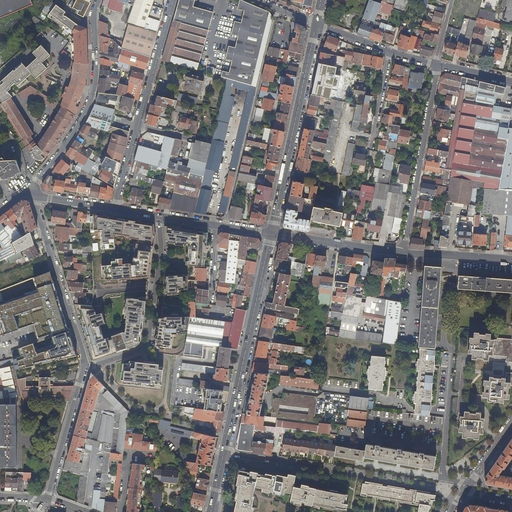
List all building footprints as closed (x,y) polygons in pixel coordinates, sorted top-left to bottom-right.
[(0,0),(0,17),(33,5),(30,0),(0,0)] [(66,13),(49,0),(48,2),(43,10),(50,14),(48,16),(63,27),(63,26),(66,28),(65,29),(72,33),(72,32),(78,25),(66,17),(64,15),(66,13)] [(76,0),(72,8),(79,11),(77,14),(84,17),(92,0),(76,0)] [(124,3),(116,0),(112,0),(109,9),(120,13),(124,3)] [(135,0),(133,6),(127,24),(129,25),(144,29),(147,30),(149,25),(146,24),(154,0),(135,0)] [(211,0),(215,2),(216,0),(179,0),(163,60),(173,63),(198,70),(213,13),(193,7),(195,0),(211,0)] [(239,0),(238,9),(244,11),(246,2),(240,0),(239,0)] [(381,4),(369,0),(369,1),(363,17),(375,21),(377,16),(370,13),(372,7),(379,9),(381,4)] [(395,0),(382,0),(382,2),(383,2),(380,12),(390,15),(392,9),(393,9),(395,0)] [(395,0),(393,9),(405,14),(409,1),(409,0),(395,0)] [(422,0),(421,5),(421,7),(433,10),(443,13),(444,9),(427,4),(428,0),(422,0)] [(229,73),(227,79),(257,87),(258,79),(273,18),(270,13),(246,2),(244,11),(241,23),(238,36),(235,48),(232,60),(232,61),(230,73),(229,73)] [(480,10),(478,18),(485,20),(494,22),(496,14),(480,10)] [(431,14),(430,17),(433,18),(433,21),(441,23),(444,14),(435,11),(434,15),(431,14)] [(41,19),(35,15),(32,20),(38,24),(41,19)] [(471,19),(465,17),(464,19),(470,20),(466,35),(472,37),(475,28),(476,22),(477,21),(471,20),(471,19)] [(475,28),(472,37),(471,42),(481,45),(482,40),(482,41),(485,31),(484,30),(486,25),(495,27),(496,23),(494,22),(485,20),(478,18),(477,21),(476,22),(475,28)] [(438,27),(441,28),(442,25),(424,20),(422,26),(430,28),(430,29),(437,31),(438,27)] [(108,24),(100,21),(100,35),(108,38),(108,37),(108,25),(108,24)] [(232,34),(238,36),(241,23),(234,21),(232,34)] [(305,27),(294,23),(294,24),(293,28),(295,28),(294,32),(292,31),(292,34),(291,36),(291,38),(293,39),(292,43),(291,43),(289,51),(290,51),(301,54),(306,30),(305,27)] [(372,28),(361,23),(357,33),(369,38),(372,29),(372,28)] [(91,31),(78,25),(72,32),(78,35),(78,62),(81,63),(88,64),(91,65),(91,52),(91,31)] [(144,29),(129,25),(123,49),(149,57),(150,58),(157,33),(147,30),(144,29)] [(387,25),(384,34),(382,39),(392,43),(396,33),(394,33),(396,28),(392,27),(392,26),(387,25)] [(372,29),(369,38),(381,42),(382,39),(384,34),(379,31),(379,30),(376,29),(375,30),(372,29)] [(416,37),(418,37),(419,38),(423,39),(425,32),(415,29),(415,32),(417,33),(416,37)] [(437,44),(439,35),(435,34),(434,37),(425,34),(424,39),(437,44)] [(108,38),(100,35),(100,57),(100,58),(111,60),(113,53),(108,52),(109,42),(110,42),(111,39),(108,38)] [(401,35),(398,46),(404,48),(407,49),(411,38),(401,35)] [(340,40),(329,36),(325,47),(336,52),(340,40)] [(411,38),(407,49),(414,50),(415,47),(416,43),(418,38),(418,37),(416,37),(411,36),(411,38)] [(116,42),(113,53),(121,55),(123,49),(116,42)] [(445,53),(454,55),(455,55),(457,47),(454,46),(455,45),(448,43),(445,53)] [(455,55),(467,58),(470,47),(458,43),(457,47),(455,55)] [(5,44),(0,49),(0,53),(2,56),(6,52),(6,51),(9,48),(5,44)] [(473,44),(470,53),(481,56),(483,47),(473,44)] [(38,58),(35,60),(39,65),(40,63),(42,65),(41,67),(44,71),(47,68),(45,66),(43,64),(44,63),(46,65),(47,66),(49,64),(45,60),(51,55),(42,45),(33,53),(38,58)] [(226,59),(232,60),(235,48),(229,46),(226,59)] [(289,51),(270,47),(268,55),(278,58),(279,51),(285,52),(283,62),(282,62),(282,61),(278,60),(277,62),(287,64),(288,61),(289,56),(290,51),(289,51)] [(504,50),(496,48),(493,59),(492,62),(496,64),(497,60),(501,61),(504,50)] [(149,57),(123,49),(121,55),(119,61),(120,61),(130,65),(146,70),(149,57)] [(64,50),(60,56),(68,61),(72,55),(64,50)] [(300,61),(301,54),(290,51),(289,56),(295,57),(294,60),(300,61)] [(346,51),(345,57),(344,61),(348,62),(362,65),(364,55),(346,51)] [(321,52),(319,63),(322,64),(329,65),(330,63),(332,63),(333,59),(330,59),(331,54),(321,52)] [(113,53),(111,60),(116,62),(119,62),(119,61),(121,55),(113,53)] [(373,56),(364,55),(362,65),(371,66),(373,56)] [(383,58),(373,56),(371,66),(381,68),(383,58)] [(35,60),(32,63),(42,73),(44,71),(41,67),(42,65),(40,63),(39,65),(35,60)] [(88,64),(81,63),(78,62),(75,61),(74,70),(72,69),(71,73),(73,73),(72,81),(85,86),(86,79),(85,78),(85,75),(84,74),(84,71),(86,71),(86,68),(88,68),(88,64)] [(128,69),(130,65),(120,61),(118,66),(128,69)] [(0,86),(0,100),(3,103),(11,98),(16,95),(15,93),(13,93),(11,95),(9,92),(7,90),(9,89),(10,91),(12,90),(12,88),(16,84),(21,89),(24,85),(22,83),(24,82),(26,84),(29,81),(26,78),(32,73),(36,78),(42,73),(32,63),(27,68),(22,63),(2,80),(4,82),(0,86)] [(329,65),(322,64),(320,74),(330,77),(329,77),(333,78),(334,77),(335,74),(334,73),(335,70),(336,67),(329,65)] [(404,79),(409,79),(411,72),(411,69),(396,65),(393,73),(403,76),(404,73),(405,74),(404,79)] [(207,66),(206,72),(213,74),(215,68),(207,66)] [(297,76),(298,68),(289,66),(288,68),(290,69),(289,70),(288,70),(287,73),(290,73),(289,75),(297,76)] [(265,69),(262,80),(264,80),(270,82),(273,82),(275,72),(265,69)] [(110,72),(101,70),(101,79),(99,92),(106,93),(107,88),(106,87),(107,80),(120,81),(121,77),(110,74),(110,72)] [(134,99),(138,100),(142,86),(141,86),(144,75),(133,71),(128,86),(119,84),(117,94),(119,95),(124,96),(132,98),(134,99)] [(409,79),(407,91),(421,94),(424,74),(419,73),(418,74),(411,72),(409,79)] [(186,74),(185,79),(187,80),(185,87),(187,90),(200,93),(204,79),(186,74)] [(282,84),(294,87),(297,76),(289,75),(286,74),(285,76),(287,76),(286,78),(280,77),(279,84),(282,84)] [(496,190),(498,190),(509,134),(508,133),(509,129),(511,116),(511,109),(494,106),(496,93),(504,95),(506,88),(447,74),(441,77),(439,94),(447,95),(453,96),(458,97),(455,114),(454,120),(449,148),(449,152),(448,158),(446,169),(452,170),(451,173),(451,177),(484,183),(483,189),(485,189),(492,190),(496,190)] [(401,88),(401,89),(407,91),(409,79),(404,79),(392,76),(391,81),(402,83),(402,80),(405,81),(404,88),(401,88)] [(330,86),(331,81),(316,78),(315,83),(318,83),(315,94),(326,96),(329,86),(330,86)] [(220,110),(226,111),(232,87),(248,92),(242,115),(249,117),(257,87),(227,79),(220,110)] [(264,80),(260,97),(265,98),(275,101),(278,101),(282,102),(291,104),(294,87),(282,84),(281,88),(278,87),(277,93),(268,91),(270,82),(264,80)] [(71,84),(70,88),(82,93),(84,89),(85,86),(72,81),(71,84)] [(336,100),(342,102),(349,103),(349,101),(342,100),(345,84),(340,83),(338,88),(337,96),(336,100)] [(53,109),(57,103),(31,86),(19,94),(23,99),(31,94),(53,109)] [(354,94),(366,96),(367,88),(355,86),(354,94)] [(62,106),(63,107),(66,109),(67,110),(68,110),(69,111),(74,114),(76,108),(77,107),(76,106),(77,103),(78,103),(81,96),(79,95),(81,92),(82,93),(70,88),(69,88),(67,87),(63,98),(64,98),(62,106)] [(389,90),(388,99),(397,101),(399,92),(389,90)] [(106,93),(99,92),(97,100),(107,103),(106,108),(115,110),(119,95),(117,94),(106,93)] [(199,97),(180,92),(178,99),(197,104),(199,97)] [(310,105),(318,107),(320,101),(324,102),(325,98),(312,95),(310,105)] [(445,106),(436,105),(436,108),(438,109),(450,111),(453,96),(447,95),(445,106)] [(131,112),(134,99),(132,98),(124,96),(121,109),(131,112)] [(175,100),(158,96),(155,106),(163,108),(166,109),(167,104),(169,104),(174,105),(175,100)] [(0,104),(0,105),(26,147),(34,142),(34,141),(31,136),(34,135),(11,98),(3,103),(0,104)] [(265,98),(262,109),(264,110),(268,111),(272,111),(273,112),(274,106),(275,101),(265,98)] [(183,113),(185,103),(178,101),(176,111),(183,113)] [(323,162),(321,171),(329,172),(343,102),(336,101),(335,105),(334,110),(329,134),(325,153),(324,158),(323,162)] [(291,104),(282,102),(281,111),(289,113),(291,104)] [(365,103),(364,106),(364,107),(361,122),(367,123),(368,119),(367,118),(369,104),(365,103)] [(390,115),(395,116),(401,117),(402,118),(405,105),(400,104),(399,104),(399,106),(400,106),(399,112),(391,110),(390,115)] [(95,105),(93,109),(114,114),(115,110),(106,108),(95,105)] [(155,106),(151,105),(149,115),(157,117),(160,117),(170,120),(171,116),(164,115),(166,109),(163,108),(155,106)] [(316,116),(318,107),(310,105),(308,114),(316,116)] [(356,105),(351,131),(358,132),(364,107),(356,105)] [(48,130),(62,138),(65,134),(63,133),(64,131),(66,132),(73,122),(71,121),(72,119),(74,120),(76,116),(74,114),(69,111),(68,110),(67,110),(66,109),(63,107),(48,130)] [(257,108),(253,125),(260,127),(264,110),(262,109),(257,108)] [(113,133),(128,138),(130,130),(113,127),(115,118),(113,116),(114,114),(93,109),(90,117),(87,123),(85,125),(100,129),(103,130),(113,133)] [(450,111),(438,109),(436,120),(448,122),(450,111)] [(198,198),(194,213),(205,215),(211,192),(209,191),(214,171),(218,172),(223,147),(219,146),(220,142),(219,141),(226,111),(220,110),(212,144),(207,164),(205,171),(202,182),(198,198)] [(288,115),(278,113),(277,120),(276,122),(276,123),(274,130),(285,132),(288,115)] [(157,120),(157,117),(149,115),(148,114),(146,122),(148,125),(155,127),(156,122),(159,122),(159,121),(159,120),(157,120)] [(390,115),(385,114),(383,121),(394,123),(395,116),(390,115)] [(219,213),(226,215),(234,180),(249,117),(242,115),(229,172),(231,172),(225,196),(223,196),(219,213)] [(308,115),(305,129),(310,130),(311,126),(316,127),(317,123),(319,124),(319,122),(317,122),(318,120),(316,120),(312,119),(313,116),(308,115)] [(192,120),(181,117),(179,127),(189,130),(192,120)] [(189,130),(189,132),(194,134),(197,134),(198,127),(196,127),(197,122),(192,120),(189,130)] [(85,125),(81,132),(88,136),(95,139),(99,141),(103,130),(100,129),(85,125)] [(393,128),(392,134),(399,135),(400,130),(401,126),(391,125),(391,128),(393,128)] [(448,138),(449,130),(443,129),(439,128),(437,141),(444,142),(444,138),(448,138)] [(329,134),(310,130),(305,129),(299,157),(311,160),(323,162),(324,158),(315,156),(313,156),(313,158),(309,157),(310,150),(311,147),(322,149),(321,152),(325,153),(329,134)] [(511,190),(511,129),(509,129),(508,133),(509,134),(498,190),(508,190),(511,190)] [(52,149),(54,150),(57,146),(60,141),(62,138),(48,130),(46,134),(44,137),(50,142),(51,142),(56,145),(52,149)] [(285,132),(274,130),(272,130),(271,133),(273,133),(271,142),(269,142),(268,145),(281,148),(285,132)] [(399,135),(398,143),(408,145),(410,132),(400,130),(399,135)] [(81,132),(78,136),(84,140),(85,141),(88,136),(81,132)] [(383,141),(387,142),(388,142),(394,143),(397,144),(398,143),(399,135),(392,134),(385,132),(384,132),(383,141)] [(125,147),(128,138),(113,133),(110,142),(125,147)] [(249,134),(248,140),(255,142),(257,135),(249,134)] [(257,135),(255,142),(264,144),(266,137),(257,135)] [(89,159),(90,159),(94,151),(90,148),(87,153),(80,148),(82,144),(84,140),(78,136),(71,147),(77,151),(84,156),(87,158),(89,159)] [(48,155),(49,156),(50,155),(54,150),(52,149),(56,145),(51,142),(50,142),(44,137),(37,145),(42,150),(43,151),(44,152),(48,155)] [(158,167),(167,170),(170,158),(171,155),(175,139),(166,137),(161,155),(158,167)] [(171,155),(175,156),(177,157),(182,141),(175,139),(171,155)] [(248,140),(247,144),(270,149),(269,152),(267,151),(266,154),(269,154),(268,160),(278,162),(281,148),(268,145),(264,144),(255,142),(248,140)] [(380,150),(386,151),(387,142),(383,141),(380,140),(378,150),(380,150)] [(34,142),(26,147),(30,153),(31,152),(33,154),(34,154),(31,149),(37,145),(34,141),(34,142)] [(190,159),(207,164),(212,144),(197,141),(196,144),(189,143),(188,148),(189,149),(191,149),(189,159),(190,159)] [(109,148),(123,153),(125,147),(110,142),(109,148)] [(390,154),(395,155),(396,152),(397,144),(394,143),(388,142),(387,148),(391,149),(390,154)] [(349,143),(342,175),(349,176),(355,144),(349,143)] [(87,153),(90,148),(82,144),(80,148),(87,153)] [(45,158),(48,155),(44,152),(43,151),(42,150),(37,145),(31,149),(34,154),(33,154),(35,158),(37,160),(39,160),(40,161),(42,160),(44,159),(45,158)] [(72,158),(79,163),(84,156),(77,151),(71,147),(66,155),(72,159),(72,158)] [(107,156),(121,163),(123,153),(109,148),(107,156)] [(138,148),(135,161),(152,166),(158,167),(161,155),(138,148)] [(428,154),(448,158),(449,152),(439,150),(429,149),(428,154)] [(244,154),(238,180),(248,183),(255,184),(257,174),(260,174),(262,175),(264,175),(275,177),(276,174),(264,171),(265,167),(263,167),(259,166),(261,158),(244,154)] [(353,163),(366,166),(368,156),(355,154),(353,163)] [(386,154),(383,170),(392,172),(395,155),(390,154),(386,154)] [(95,163),(100,166),(101,165),(103,161),(92,155),(90,159),(89,159),(95,163)] [(80,168),(81,169),(82,169),(89,159),(87,158),(84,156),(79,163),(77,166),(80,168)] [(121,163),(107,156),(103,161),(101,165),(106,168),(105,169),(117,177),(121,163)] [(309,172),(311,160),(299,157),(296,170),(309,172)] [(8,177),(21,172),(17,159),(5,160),(4,158),(0,160),(0,176),(1,178),(3,179),(5,179),(7,179),(6,175),(8,174),(8,177)] [(178,176),(202,182),(205,171),(188,167),(182,165),(183,163),(179,162),(178,164),(172,163),(173,162),(174,162),(175,159),(170,158),(167,170),(166,173),(178,176)] [(93,167),(95,163),(89,159),(82,169),(85,171),(89,173),(93,167)] [(188,167),(205,171),(207,164),(190,159),(188,167)] [(55,168),(61,173),(63,175),(70,166),(62,160),(55,168)] [(273,166),(277,167),(278,162),(268,160),(266,169),(272,170),(273,166)] [(138,163),(135,173),(147,177),(150,166),(138,163)] [(400,170),(400,174),(410,176),(411,167),(404,166),(403,170),(400,170)] [(92,175),(93,176),(94,177),(95,175),(98,170),(93,167),(89,173),(92,175)] [(109,184),(114,187),(117,177),(105,169),(103,172),(101,170),(99,173),(101,175),(100,178),(108,183),(108,181),(109,182),(109,183),(109,184)] [(378,177),(391,179),(392,172),(383,170),(379,169),(378,177)] [(446,169),(444,181),(443,185),(447,185),(447,181),(448,181),(449,173),(451,173),(452,170),(446,169)] [(135,173),(134,179),(140,181),(145,182),(153,184),(154,180),(155,179),(152,178),(152,179),(146,178),(147,177),(135,173)] [(175,188),(178,176),(166,173),(164,183),(163,185),(175,188)] [(410,176),(400,174),(399,178),(401,178),(400,183),(408,184),(410,176)] [(264,186),(273,188),(275,177),(264,175),(264,176),(265,177),(264,186)] [(45,189),(50,190),(53,176),(49,176),(43,183),(45,189)] [(64,189),(77,192),(78,186),(79,183),(76,182),(75,185),(71,184),(72,176),(66,177),(65,181),(65,183),(64,189)] [(93,176),(92,177),(91,188),(90,194),(90,196),(92,197),(108,199),(111,197),(113,189),(108,186),(107,189),(101,188),(102,182),(95,178),(94,177),(93,176)] [(174,192),(198,198),(202,182),(178,176),(175,188),(174,192)] [(376,183),(390,185),(391,179),(378,177),(376,183)] [(477,189),(483,189),(484,183),(451,177),(450,184),(449,186),(448,194),(447,198),(445,212),(444,215),(450,216),(453,202),(470,205),(468,217),(473,217),(475,218),(477,189)] [(134,179),(131,178),(129,185),(139,187),(139,185),(140,181),(134,179)] [(54,190),(63,192),(64,189),(65,183),(65,181),(56,180),(54,190)] [(161,195),(161,193),(163,185),(164,183),(154,180),(153,184),(151,192),(161,195)] [(365,199),(373,201),(376,183),(363,180),(360,199),(365,199)] [(78,186),(77,192),(90,194),(91,188),(86,187),(86,184),(79,182),(79,183),(78,186)] [(292,196),(307,199),(307,197),(305,197),(304,195),(302,195),(304,184),(293,182),(290,195),(292,196)] [(373,201),(372,209),(385,211),(388,192),(390,185),(376,183),(373,201)] [(256,195),(255,199),(260,200),(270,202),(273,188),(264,186),(258,185),(258,188),(262,189),(261,190),(263,190),(263,192),(264,193),(264,194),(263,194),(262,196),(256,195)] [(309,199),(315,200),(318,187),(312,185),(309,199)] [(390,185),(388,192),(402,195),(403,188),(390,185)] [(447,198),(448,194),(446,193),(446,187),(438,186),(437,192),(435,192),(434,196),(447,198)] [(133,189),(129,203),(135,204),(139,188),(137,188),(137,189),(133,189)] [(139,188),(135,204),(141,205),(144,191),(140,190),(140,189),(139,188)] [(427,202),(433,203),(434,196),(435,192),(435,190),(431,189),(431,192),(428,192),(427,202)] [(491,202),(492,190),(485,189),(483,202),(491,202)] [(511,215),(511,190),(508,190),(498,190),(496,190),(495,202),(494,215),(511,215)] [(169,209),(194,213),(198,198),(174,192),(172,200),(169,209)] [(388,192),(385,211),(384,216),(398,219),(403,220),(407,196),(402,195),(388,192)] [(158,208),(169,209),(172,200),(162,198),(163,193),(161,193),(161,195),(158,208)] [(298,212),(312,215),(314,207),(315,200),(309,199),(307,199),(292,196),(291,199),(289,200),(289,204),(290,207),(289,210),(298,212)] [(31,232),(37,228),(29,201),(23,200),(6,214),(15,226),(17,224),(15,221),(21,217),(21,213),(23,213),(22,218),(27,234),(31,232)] [(417,209),(416,218),(424,219),(429,220),(431,211),(433,203),(427,202),(421,201),(419,209),(417,209)] [(489,215),(491,202),(483,202),(482,214),(489,215)] [(229,216),(231,219),(240,221),(242,209),(232,206),(229,216)] [(312,215),(311,221),(325,224),(329,225),(340,227),(343,213),(332,211),(333,210),(325,208),(325,210),(314,207),(312,215)] [(252,212),(250,222),(262,224),(265,222),(267,215),(262,214),(262,213),(260,213),(259,214),(256,213),(257,210),(253,209),(252,212)] [(286,228),(309,232),(311,221),(310,221),(299,219),(298,218),(295,219),(297,217),(298,212),(289,210),(287,209),(284,225),(286,228)] [(48,221),(50,226),(57,226),(70,228),(76,228),(78,216),(74,215),(73,222),(71,223),(64,222),(65,214),(58,213),(58,211),(54,211),(52,221),(48,221)] [(155,234),(154,226),(150,226),(150,224),(129,220),(129,222),(125,221),(125,220),(116,218),(116,220),(113,220),(113,218),(98,215),(97,213),(90,211),(90,215),(90,223),(91,233),(98,232),(98,230),(101,230),(101,232),(102,249),(106,249),(106,250),(115,249),(114,234),(130,236),(130,237),(140,239),(139,244),(137,243),(134,264),(131,264),(131,263),(123,264),(123,259),(116,259),(116,261),(112,262),(112,265),(102,266),(103,275),(104,282),(108,281),(108,280),(114,279),(114,281),(128,280),(128,278),(132,278),(132,279),(142,278),(142,277),(149,276),(152,253),(151,253),(152,246),(153,246),(155,234)] [(82,222),(90,223),(90,215),(83,214),(83,213),(78,212),(78,216),(76,228),(78,228),(81,228),(82,228),(82,222)] [(341,225),(354,228),(356,216),(343,213),(341,225)] [(15,226),(6,214),(0,218),(0,222),(2,224),(6,221),(16,234),(20,238),(23,236),(15,226)] [(368,229),(381,232),(383,221),(370,219),(368,229)] [(421,238),(423,238),(426,238),(427,231),(430,231),(431,228),(428,228),(429,220),(424,219),(421,238)] [(17,224),(15,226),(23,236),(25,235),(17,224)] [(81,232),(81,228),(78,228),(76,228),(70,228),(57,226),(56,239),(69,240),(69,235),(78,235),(78,232),(81,232)] [(206,259),(207,233),(200,232),(200,233),(197,233),(198,231),(165,226),(166,242),(176,243),(175,245),(184,246),(184,244),(186,245),(188,243),(190,246),(189,247),(188,258),(190,259),(190,261),(188,261),(188,265),(205,267),(205,259),(206,259)] [(352,239),(362,240),(364,228),(355,226),(352,239)] [(0,232),(0,239),(6,247),(10,244),(15,241),(12,237),(6,230),(5,228),(0,232)] [(20,252),(25,249),(35,244),(31,232),(27,234),(25,235),(23,236),(20,238),(15,241),(10,244),(6,247),(2,249),(0,250),(0,253),(3,260),(9,257),(20,252)] [(459,232),(458,243),(463,244),(466,245),(466,244),(471,244),(472,233),(459,232)] [(219,235),(218,243),(229,245),(230,234),(222,233),(219,235)] [(226,282),(235,284),(236,277),(237,270),(238,262),(238,259),(241,236),(230,234),(229,245),(229,249),(228,256),(228,262),(226,282)] [(238,259),(256,263),(258,257),(252,256),(253,254),(247,253),(247,251),(247,248),(259,250),(261,242),(259,239),(241,236),(238,259)] [(441,236),(439,247),(447,247),(448,238),(445,238),(446,236),(441,236)] [(423,240),(412,239),(410,249),(424,249),(426,238),(423,238),(423,240)] [(37,249),(43,246),(41,241),(35,244),(25,249),(30,260),(40,255),(37,249)] [(70,244),(60,243),(59,250),(69,251),(70,244)] [(292,262),(295,262),(296,258),(289,257),(291,246),(293,246),(293,244),(283,243),(280,245),(277,258),(287,260),(292,262)] [(84,245),(83,254),(92,254),(91,246),(84,245)] [(22,255),(20,252),(9,257),(12,260),(22,255)] [(305,272),(314,274),(315,266),(316,256),(316,255),(307,254),(306,265),(305,272)] [(354,258),(352,266),(356,267),(357,261),(363,262),(364,256),(354,254),(354,258)] [(338,268),(344,269),(347,256),(340,255),(338,268)] [(314,274),(312,286),(318,287),(320,287),(319,292),(318,305),(330,306),(333,278),(321,277),(318,276),(319,267),(320,266),(325,267),(326,257),(316,256),(315,266),(314,274)] [(344,269),(351,270),(352,266),(354,258),(347,256),(344,269)] [(65,257),(64,266),(70,266),(71,262),(77,262),(77,258),(65,257)] [(287,260),(277,258),(275,267),(280,268),(281,267),(285,268),(287,260)] [(244,272),(254,274),(256,263),(238,259),(238,262),(245,263),(244,272)] [(395,264),(396,259),(385,259),(384,262),(382,275),(378,298),(383,299),(383,297),(384,293),(383,293),(386,276),(389,276),(390,272),(388,270),(389,269),(392,273),(393,274),(395,264)] [(382,275),(384,262),(373,261),(371,273),(382,275)] [(291,275),(304,278),(305,272),(306,265),(303,264),(295,262),(292,262),(290,275),(291,275)] [(406,273),(407,265),(395,264),(393,274),(393,277),(398,277),(399,270),(404,271),(404,272),(406,273)] [(424,266),(419,347),(436,349),(441,267),(424,266)] [(197,268),(196,281),(206,281),(207,269),(197,268)] [(74,271),(69,270),(68,279),(77,280),(78,271),(74,271)] [(38,290),(0,302),(0,326),(3,335),(34,325),(39,341),(52,337),(69,331),(51,271),(34,277),(38,290)] [(240,285),(251,287),(254,274),(244,272),(242,271),(241,272),(243,272),(242,279),(240,285)] [(273,304),(284,306),(291,275),(290,275),(280,273),(273,304)] [(348,285),(354,286),(356,274),(351,273),(349,283),(348,285)] [(459,277),(458,288),(478,289),(478,291),(499,292),(499,291),(511,291),(511,280),(498,280),(498,282),(497,282),(497,280),(483,279),(483,281),(481,281),(481,279),(480,279),(480,277),(476,277),(476,278),(468,278),(468,275),(464,274),(464,276),(464,277),(459,277)] [(188,277),(188,276),(185,276),(185,275),(167,276),(164,296),(182,294),(181,290),(184,289),(188,289),(188,288),(188,280),(188,277)] [(511,291),(499,291),(499,292),(511,293),(511,279),(480,277),(480,279),(481,279),(481,281),(483,281),(483,279),(497,280),(497,282),(498,282),(498,280),(511,280),(511,291)] [(188,280),(188,288),(198,289),(205,290),(205,288),(206,283),(197,283),(197,287),(192,286),(192,281),(188,280)] [(69,281),(72,292),(84,293),(83,283),(69,281)] [(220,281),(219,281),(218,291),(228,293),(229,285),(235,285),(235,284),(226,282),(220,281)] [(243,296),(249,297),(251,287),(240,285),(238,284),(237,289),(244,291),(244,295),(242,294),(241,295),(243,296)] [(338,288),(337,296),(346,298),(347,295),(347,293),(344,292),(345,292),(346,289),(338,288)] [(205,290),(198,289),(197,296),(208,297),(208,290),(205,290)] [(76,293),(75,303),(85,304),(85,301),(84,301),(84,300),(86,300),(86,294),(76,293)] [(235,308),(236,308),(241,309),(243,296),(241,295),(238,294),(235,308)] [(194,302),(196,302),(207,304),(208,297),(197,296),(194,295),(194,302)] [(226,306),(225,307),(232,308),(234,295),(232,295),(231,297),(231,299),(230,299),(230,304),(226,303),(227,296),(218,295),(216,305),(226,306)] [(339,337),(359,340),(360,332),(358,332),(357,332),(360,310),(362,298),(355,297),(352,296),(347,295),(346,298),(345,303),(345,304),(344,308),(344,311),(343,313),(342,320),(340,331),(339,337)] [(382,343),(396,345),(401,309),(402,302),(384,299),(383,299),(378,298),(367,296),(367,297),(365,311),(364,313),(386,317),(385,322),(384,328),(382,343)] [(140,342),(146,301),(144,301),(144,297),(139,298),(138,299),(132,299),(128,299),(127,304),(126,309),(125,308),(125,312),(124,317),(127,318),(126,322),(127,322),(126,332),(124,333),(123,332),(112,336),(113,339),(109,340),(108,338),(104,339),(100,325),(105,323),(100,307),(74,304),(77,316),(80,315),(94,361),(136,346),(138,345),(139,344),(140,342)] [(189,301),(189,317),(190,317),(203,319),(204,316),(202,316),(202,315),(194,314),(194,305),(208,306),(208,304),(207,304),(196,302),(194,302),(189,301)] [(300,309),(299,309),(284,306),(273,304),(267,302),(266,308),(275,310),(276,308),(277,309),(294,312),(295,314),(294,318),(289,317),(287,315),(265,311),(265,315),(275,317),(293,321),(297,321),(297,320),(300,309)] [(233,323),(240,323),(243,324),(246,310),(241,309),(236,308),(233,323)] [(336,319),(342,320),(343,313),(332,312),(331,318),(336,318),(336,319)] [(363,318),(385,322),(386,317),(364,313),(363,318)] [(188,331),(190,317),(179,317),(179,314),(171,314),(171,317),(161,317),(157,346),(156,353),(165,354),(173,355),(174,355),(175,355),(176,355),(178,354),(179,354),(180,353),(181,353),(182,352),(183,351),(184,350),(184,349),(185,348),(185,347),(185,346),(186,345),(186,343),(181,343),(181,344),(180,345),(180,346),(179,347),(178,348),(177,349),(176,349),(174,350),(173,350),(172,349),(174,334),(177,334),(177,331),(186,331),(188,331)] [(275,320),(275,317),(265,315),(262,327),(273,328),(274,323),(275,324),(276,320),(275,320)] [(190,317),(188,331),(223,336),(225,321),(208,319),(204,319),(203,319),(190,317)] [(296,331),(305,333),(306,328),(302,327),(303,320),(297,320),(297,321),(296,331)] [(225,321),(223,336),(237,338),(240,323),(233,323),(230,322),(225,321)] [(0,343),(36,331),(34,325),(28,326),(21,329),(3,335),(0,335),(0,343)] [(262,327),(260,337),(271,339),(274,328),(273,328),(262,327)] [(339,337),(340,331),(327,329),(326,336),(339,337)] [(69,331),(52,337),(55,344),(36,350),(34,343),(19,348),(21,356),(13,359),(15,365),(16,370),(76,355),(69,331)] [(187,334),(186,342),(204,344),(211,345),(220,347),(221,347),(223,336),(188,331),(187,334)] [(359,340),(381,343),(382,336),(360,332),(359,340)] [(470,350),(470,355),(474,355),(473,360),(478,361),(478,359),(485,360),(484,361),(490,362),(490,356),(508,357),(507,362),(511,362),(511,339),(498,339),(497,340),(491,340),(491,335),(487,334),(487,336),(480,335),(480,334),(475,333),(475,339),(471,338),(471,343),(472,343),(471,350),(470,350)] [(237,338),(223,336),(221,347),(231,348),(234,349),(237,338)] [(302,352),(302,347),(281,344),(274,343),(259,341),(254,362),(268,364),(270,364),(281,365),(281,362),(277,362),(278,352),(271,351),(271,353),(272,353),(272,357),(270,356),(270,358),(273,358),(272,362),(268,362),(269,357),(269,356),(267,356),(267,353),(268,351),(269,344),(274,345),(273,348),(302,352)] [(185,348),(183,357),(184,357),(185,356),(199,358),(199,357),(205,358),(206,347),(204,347),(204,344),(186,342),(186,343),(186,345),(185,346),(185,347),(185,348)] [(185,356),(184,357),(205,360),(206,359),(207,348),(206,347),(205,358),(199,357),(199,358),(185,356)] [(231,348),(221,347),(220,347),(219,358),(215,357),(214,360),(218,360),(218,361),(229,362),(231,348)] [(416,414),(428,416),(429,406),(430,406),(432,390),(431,390),(432,376),(433,376),(434,361),(433,361),(434,350),(421,348),(421,349),(422,349),(421,352),(420,359),(418,359),(418,365),(419,365),(418,368),(417,372),(419,372),(418,378),(422,379),(421,386),(417,386),(417,392),(415,392),(415,396),(416,396),(415,399),(414,404),(416,404),(415,411),(416,411),(416,414)] [(384,367),(385,357),(372,356),(371,363),(372,364),(372,366),(369,366),(369,372),(369,375),(368,379),(371,380),(371,383),(369,383),(369,390),(382,391),(383,380),(384,381),(385,376),(384,376),(384,373),(385,373),(386,367),(384,367)] [(0,368),(15,365),(13,359),(0,362),(0,368)] [(159,367),(159,364),(155,364),(155,362),(142,361),(142,363),(130,361),(129,364),(126,364),(125,367),(123,366),(122,373),(125,373),(124,381),(134,382),(135,375),(149,376),(151,377),(151,380),(156,380),(162,381),(163,370),(159,369),(159,367)] [(252,372),(269,375),(281,376),(291,377),(292,374),(277,372),(269,371),(266,371),(268,364),(254,362),(252,372)] [(217,368),(208,366),(182,363),(181,369),(203,372),(203,371),(213,373),(213,372),(216,373),(216,375),(214,375),(214,376),(216,376),(216,379),(227,380),(228,369),(217,368)] [(16,370),(15,365),(0,368),(0,377),(4,376),(7,390),(9,398),(22,396),(18,379),(16,370)] [(247,396),(243,414),(260,416),(269,375),(252,372),(248,389),(252,390),(251,396),(247,396)] [(91,373),(89,381),(74,435),(85,438),(93,440),(104,443),(111,445),(115,408),(127,421),(128,412),(128,411),(94,376),(91,373)] [(482,392),(482,397),(487,398),(487,402),(491,402),(493,402),(496,403),(496,402),(499,402),(499,403),(503,403),(503,399),(509,400),(509,394),(508,394),(508,388),(510,388),(510,386),(511,386),(511,373),(506,373),(505,378),(501,378),(501,379),(493,378),(494,377),(489,377),(489,381),(483,380),(483,386),(484,386),(484,392),(482,392)] [(162,385),(162,381),(156,380),(151,380),(151,377),(149,376),(135,375),(134,382),(162,385)] [(291,377),(281,376),(280,384),(309,388),(309,386),(318,387),(319,381),(291,377)] [(50,387),(50,382),(50,378),(47,377),(46,377),(46,378),(39,377),(39,387),(29,387),(29,377),(18,379),(22,396),(23,398),(70,398),(73,387),(54,387),(50,387)] [(195,381),(180,379),(179,384),(178,386),(194,388),(195,381)] [(229,392),(230,387),(210,384),(211,383),(201,381),(200,388),(206,389),(223,391),(229,392)] [(221,411),(223,391),(206,389),(205,390),(207,390),(206,397),(204,397),(204,401),(205,401),(204,409),(221,411)] [(0,394),(1,399),(9,398),(7,390),(0,391),(0,394)] [(274,398),(273,405),(280,406),(309,409),(316,410),(318,397),(284,393),(284,400),(274,398)] [(347,426),(365,428),(368,408),(373,409),(374,398),(370,397),(369,398),(350,396),(347,426)] [(17,405),(0,404),(0,466),(17,466),(17,405)] [(221,426),(224,412),(221,411),(204,409),(199,408),(196,408),(194,415),(206,418),(206,420),(213,422),(214,420),(216,420),(215,425),(221,426)] [(272,411),(272,417),(314,422),(315,422),(315,416),(308,415),(279,412),(272,411)] [(459,428),(459,433),(463,433),(462,438),(467,439),(467,438),(474,439),(474,440),(479,440),(480,435),(483,435),(484,431),(483,431),(484,423),(485,419),(481,419),(481,413),(476,413),(476,414),(469,413),(469,412),(464,412),(464,417),(460,417),(459,421),(460,421),(460,428),(459,428)] [(243,414),(241,423),(255,425),(262,426),(263,416),(260,416),(243,414)] [(160,420),(153,418),(152,424),(169,429),(170,426),(171,423),(160,420)] [(280,428),(286,429),(326,434),(327,428),(317,426),(314,426),(281,422),(280,428)] [(238,443),(237,450),(271,455),(274,440),(266,439),(266,443),(261,443),(261,442),(261,441),(259,441),(258,441),(258,442),(253,441),(255,425),(241,423),(237,443),(238,443)] [(220,434),(221,426),(215,425),(213,425),(211,431),(216,432),(220,434)] [(169,432),(190,437),(191,436),(192,431),(178,428),(170,426),(169,429),(169,432)] [(202,440),(197,463),(198,463),(210,465),(216,437),(210,436),(209,436),(200,433),(192,431),(191,436),(195,437),(200,438),(202,440)] [(134,450),(157,452),(157,443),(148,442),(148,440),(142,439),(143,435),(130,434),(130,435),(126,435),(124,449),(134,451),(134,450)] [(83,452),(85,438),(74,435),(68,459),(80,462),(82,452),(83,452)] [(76,502),(84,505),(93,440),(85,438),(83,452),(82,463),(80,475),(76,502)] [(317,454),(334,457),(335,456),(336,446),(319,443),(319,444),(302,441),(301,442),(284,439),(283,450),(300,453),(300,452),(317,455),(317,454)] [(487,484),(511,488),(511,477),(500,475),(499,474),(503,469),(504,469),(511,457),(511,439),(485,478),(487,484)] [(93,508),(103,511),(104,511),(105,501),(109,463),(111,452),(111,445),(104,443),(103,452),(104,452),(100,491),(94,490),(93,508)] [(336,446),(335,456),(363,461),(364,457),(433,469),(434,469),(436,456),(424,454),(424,453),(420,452),(419,453),(402,450),(402,449),(397,448),(397,449),(380,446),(380,445),(376,445),(375,445),(366,444),(365,449),(364,449),(364,450),(365,451),(336,446)] [(121,461),(122,461),(123,455),(123,454),(111,452),(109,463),(111,463),(111,459),(121,460),(121,461)] [(63,470),(80,475),(82,463),(80,462),(68,459),(66,459),(63,470)] [(191,468),(190,473),(190,475),(192,476),(196,476),(197,472),(198,463),(197,463),(184,461),(187,467),(191,468)] [(129,497),(127,510),(139,511),(140,507),(139,507),(139,503),(140,503),(142,492),(143,492),(144,484),(143,484),(144,472),(143,472),(143,468),(145,469),(145,464),(133,462),(131,476),(128,497),(129,497)] [(116,511),(118,499),(122,465),(119,464),(116,484),(114,502),(105,501),(104,511),(116,511)] [(179,470),(155,468),(154,478),(161,479),(161,480),(167,481),(168,480),(171,480),(171,481),(178,482),(179,470)] [(238,508),(237,511),(251,511),(253,504),(251,503),(254,492),(254,489),(255,489),(255,486),(263,488),(262,490),(284,494),(285,492),(292,493),(291,501),(302,503),(302,502),(313,504),(313,503),(316,488),(302,485),(301,488),(294,486),(296,475),(289,474),(288,477),(284,476),(284,477),(271,474),(270,475),(265,474),(265,475),(250,472),(250,473),(240,471),(237,485),(239,486),(238,489),(236,500),(237,501),(236,508),(238,508)] [(18,488),(18,492),(23,492),(24,480),(31,480),(31,473),(24,473),(24,478),(18,478),(18,479),(18,488)] [(200,494),(206,495),(209,480),(203,479),(198,478),(196,488),(201,489),(200,494)] [(429,511),(431,505),(433,505),(434,500),(435,500),(436,499),(435,499),(436,495),(428,493),(428,492),(411,489),(410,490),(405,489),(405,488),(388,485),(388,486),(383,485),(383,484),(366,481),(365,483),(363,483),(361,495),(367,496),(368,494),(374,495),(374,497),(381,498),(381,497),(386,498),(386,499),(390,500),(390,498),(397,499),(396,501),(403,502),(403,501),(408,502),(408,503),(412,504),(413,502),(420,504),(418,511),(429,511)] [(316,488),(313,503),(338,507),(347,509),(347,508),(347,504),(348,504),(346,503),(348,494),(338,492),(338,491),(331,489),(330,491),(316,488)] [(163,491),(153,490),(152,493),(151,507),(161,508),(163,491)] [(192,504),(204,507),(206,495),(200,494),(199,494),(194,493),(192,504)] [(186,497),(179,496),(177,507),(184,508),(184,507),(186,497)]
